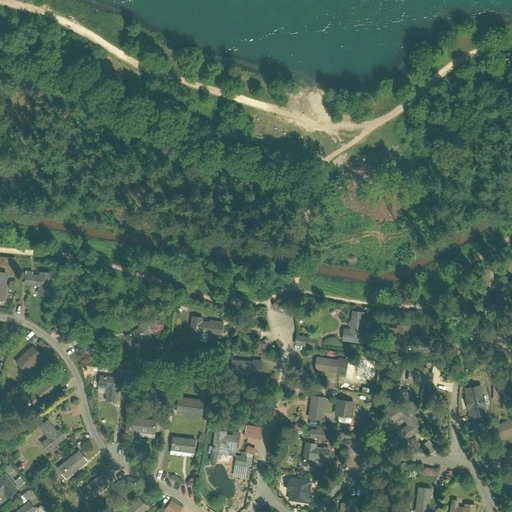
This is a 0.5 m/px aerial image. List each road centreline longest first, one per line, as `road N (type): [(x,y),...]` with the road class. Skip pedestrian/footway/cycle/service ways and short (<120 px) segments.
road 1 (residential): [(0,317),(41,332),(71,369),(89,429),(109,454),(204,511)]
road 2 (residential): [(262,498),(281,326)]
road 3 (residential): [(455,460),(378,456),(312,511)]
